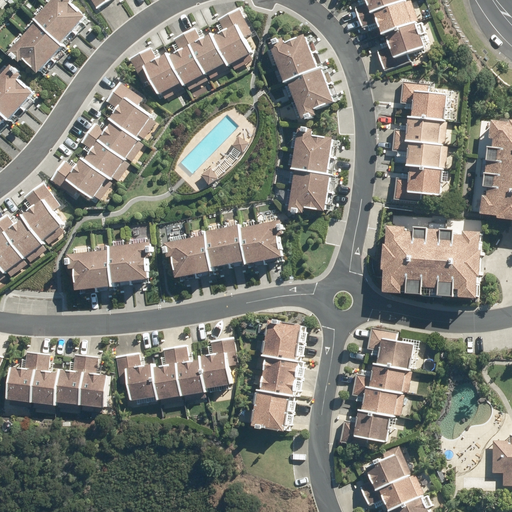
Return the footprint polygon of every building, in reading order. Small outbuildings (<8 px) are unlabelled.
[(0,0),(0,10),(10,0),(0,0)] [(58,0),(7,53),(10,55),(38,83),(71,49),(67,46),(75,39),(79,43),(88,33),(82,28),(90,20),(77,7),(81,3),(77,0),(58,0)] [(92,0),(101,15),(114,8),(112,5),(121,0),(141,0),(144,4),(150,0),(92,0)] [(409,0),(408,0),(368,0),(370,3),(357,7),(364,27),(379,22),(384,35),(389,34),(393,46),(379,51),(386,71),(412,62),(409,53),(427,47),(419,23),(420,23),(412,0),(409,0)] [(180,91),(182,95),(225,71),(227,75),(257,59),(255,55),(258,53),(254,45),(251,46),(248,41),(258,36),(241,6),(216,20),(220,27),(202,38),(198,30),(175,43),(178,47),(160,57),(154,45),(133,57),(149,86),(151,85),(161,102),(180,91)] [(303,124),(321,116),(319,112),(337,105),(310,39),(287,48),(285,42),(271,48),(303,124)] [(11,68),(0,80),(0,135),(3,132),(5,134),(41,96),(11,68)] [(139,138),(154,116),(139,106),(147,93),(127,79),(114,98),(122,104),(109,123),(102,118),(86,141),(95,146),(82,165),(71,157),(56,179),(78,194),(82,188),(96,198),(110,177),(115,180),(143,140),(139,138)] [(452,122),(455,97),(450,96),(450,94),(431,92),(432,85),(404,82),(402,103),(416,105),(414,117),(410,116),(409,131),(396,129),(394,151),(410,153),(409,166),(412,166),(411,179),(397,178),(396,200),(423,202),(423,194),(443,196),(446,170),(447,170),(450,145),(448,145),(446,145),(448,122),(452,122)] [(511,121),(494,120),(492,138),(497,139),(495,148),(491,147),(486,187),(491,188),(490,196),(485,195),(483,214),(502,216),(502,219),(511,220),(511,121)] [(304,128),(304,132),(298,132),(290,218),(302,219),(303,215),(326,217),(333,143),(333,139),(315,137),(315,129),(304,128)] [(44,245),(65,230),(53,214),(64,205),(49,185),(28,201),(35,210),(24,219),(26,222),(22,225),(14,215),(0,226),(0,279),(5,276),(7,279),(47,249),(44,245)] [(12,198),(6,203),(14,214),(21,209),(12,198)] [(209,231),(210,236),(170,244),(178,282),(217,275),(216,270),(248,264),(249,269),(288,262),(280,223),(244,230),(243,225),(209,231)] [(386,298),(479,303),(481,284),(482,284),(484,255),(482,255),(483,235),(390,230),(389,247),(386,247),(385,277),(387,277),(386,298)] [(76,250),(79,293),(114,291),(114,287),(150,285),(148,264),(153,264),(152,245),(76,250)] [(274,324),(268,362),(271,362),(266,394),(264,393),(258,429),(290,434),(295,401),(299,402),(304,367),(300,366),(306,329),(274,324)] [(414,376),(417,349),(400,347),(401,334),(377,331),(374,352),(383,353),(381,369),(376,368),(374,378),(360,376),(357,398),(364,399),(361,424),(347,423),(345,447),(371,450),(372,446),(389,448),(392,424),(395,424),(398,399),(405,400),(408,375),(414,376)] [(144,351),(121,356),(126,382),(131,381),(135,401),(160,396),(161,401),(210,392),(209,388),(233,384),(229,365),(243,363),(238,337),(216,341),(217,346),(212,347),(214,354),(199,357),(198,350),(195,351),(193,344),(170,348),(173,365),(157,368),(156,364),(151,365),(149,355),(145,356),(144,351)] [(59,407),(60,403),(107,409),(111,376),(100,375),(102,357),(81,354),(78,371),(53,368),(55,353),(32,350),(30,360),(26,359),(25,368),(13,367),(9,400),(59,407)] [(511,437),(509,437),(509,443),(492,442),(490,473),(503,474),(502,487),(511,487),(511,437)] [(415,475),(403,446),(385,453),(388,461),(364,470),(370,483),(364,486),(372,506),(386,500),(390,511),(429,511),(429,509),(433,508),(419,473),(415,475)]
